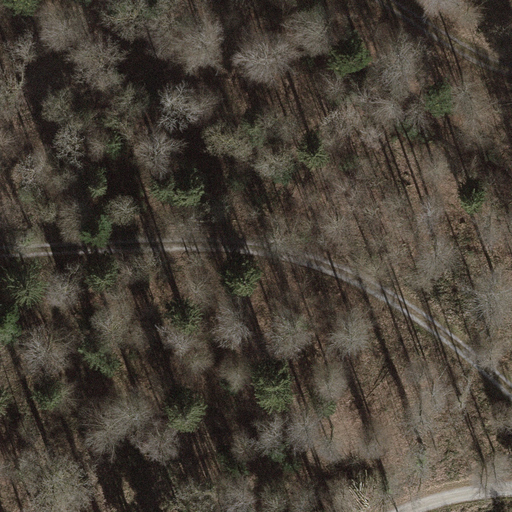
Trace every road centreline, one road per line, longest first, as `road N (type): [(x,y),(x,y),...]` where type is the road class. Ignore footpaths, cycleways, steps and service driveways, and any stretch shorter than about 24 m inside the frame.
road 1 (track): [(0,246),(246,240),(364,276),(511,397)]
road 2 (track): [(389,0),(511,71)]
